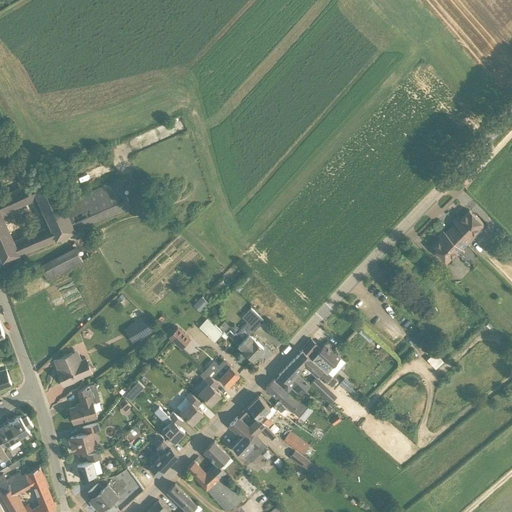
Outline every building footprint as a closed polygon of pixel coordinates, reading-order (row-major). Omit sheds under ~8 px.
[(79,224),(80,227),(131,204),(119,178),(63,202),(50,175),(30,184),(27,178),(18,182),(20,188),(0,196),(0,253),(3,260),(74,227),(73,227),(79,224)] [(450,228),(466,244),(467,244),(465,242),(483,224),(469,210),(460,218),(458,216),(453,221),(455,223),(450,228)] [(457,253),(466,244),(450,228),(445,233),(443,230),(438,235),(440,238),(433,245),(438,250),(437,251),(446,261),(456,251),(457,253)] [(47,280),(82,261),(75,247),(40,266),(47,280)] [(246,276),(238,283),(242,287),(250,279),(246,276)] [(238,292),(242,287),(238,283),(233,287),(238,292)] [(199,308),(204,303),(199,299),(195,304),(199,308)] [(242,317),(247,322),(254,328),(263,319),(251,308),(242,317)] [(163,314),(159,319),(165,323),(168,318),(163,314)] [(147,333),(153,330),(150,323),(144,326),(147,333)] [(215,339),(223,330),(215,323),(207,332),(215,339)] [(182,347),(190,339),(177,326),(173,331),(169,335),(182,347)] [(264,348),(249,334),(243,340),(235,333),(234,334),(229,330),(226,333),(253,359),(264,348)] [(321,347),(312,339),(303,350),(327,371),(336,361),(340,356),(332,350),(325,343),(321,347)] [(312,358),(303,350),(302,349),(292,360),(301,367),(305,364),(317,375),(324,382),(331,374),(327,371),(312,358)] [(79,361),(78,359),(75,351),(57,359),(56,355),(55,356),(59,367),(58,367),(59,370),(57,371),(62,382),(70,379),(71,381),(90,373),(87,366),(88,365),(86,359),(79,361)] [(443,362),(435,352),(427,359),(435,368),(443,362)] [(228,386),(239,374),(226,361),(224,359),(213,370),(218,375),(217,376),(228,386)] [(298,370),(301,367),(292,360),(279,374),(274,380),(288,391),(291,387),(300,395),(310,384),(298,373),(300,372),(298,370)] [(0,387),(12,384),(6,369),(0,371),(0,387)] [(211,404),(221,394),(215,389),(219,385),(204,371),(200,374),(207,383),(198,392),(211,404)] [(329,402),(336,395),(316,376),(310,383),(329,402)] [(339,383),(347,389),(350,386),(352,384),(344,377),(339,383)] [(288,391),(274,380),(273,379),(265,388),(279,399),(273,406),(275,408),(277,409),(295,422),(298,424),(306,415),(304,414),(310,407),(299,399),(297,401),(287,392),(288,391)] [(136,394),(130,388),(125,394),(131,400),(136,394)] [(202,402),(191,392),(185,398),(177,407),(193,422),(203,412),(197,407),(202,402)] [(74,422),(94,416),(98,414),(91,394),(79,398),(81,405),(70,408),(74,422)] [(269,418),(272,415),(277,409),(275,408),(273,406),(271,408),(259,395),(248,406),(255,413),(253,414),(258,419),(259,417),(264,422),(267,425),(272,421),(269,418)] [(126,412),(132,406),(124,397),(118,403),(126,412)] [(169,414),(160,405),(155,411),(167,423),(162,429),(175,441),(185,431),(179,426),(184,421),(173,411),(169,414)] [(342,419),(337,414),(330,420),(334,426),(342,419)] [(9,422),(19,437),(30,431),(29,429),(33,426),(27,415),(22,418),(20,415),(9,422)] [(267,425),(264,422),(259,417),(258,419),(249,427),(237,416),(229,424),(241,436),(243,439),(246,436),(248,438),(251,434),(253,436),(255,434),(254,432),(260,427),(271,440),(276,435),(267,425)] [(0,433),(7,444),(19,437),(9,422),(0,427),(0,433)] [(74,451),(94,445),(90,432),(99,429),(96,422),(82,426),(84,433),(70,437),(72,444),(71,445),(72,449),(73,449),(74,451)] [(303,453),(309,444),(290,430),(283,440),(303,453)] [(243,439),(241,436),(232,445),(242,455),(243,454),(250,460),(266,444),(255,434),(253,436),(251,434),(248,438),(246,436),(243,439)] [(158,475),(178,453),(163,438),(157,445),(163,451),(149,466),(158,475)] [(221,475),(225,472),(222,469),(232,460),(214,440),(204,450),(216,464),(205,473),(193,461),(187,468),(227,510),(241,497),(221,475)] [(0,455),(4,461),(9,458),(0,444),(0,455)] [(308,459),(295,450),(289,457),(302,467),(305,463),(308,459)] [(80,479),(83,478),(83,477),(96,473),(92,460),(101,458),(98,451),(88,454),(87,454),(88,461),(77,464),(79,471),(78,472),(80,479)] [(278,458),(274,462),(279,466),(283,462),(278,458)] [(0,488),(13,511),(48,511),(55,507),(44,479),(39,465),(29,471),(23,475),(20,471),(6,478),(3,473),(0,474),(0,488)] [(317,468),(313,473),(318,477),(322,472),(317,468)] [(103,488),(98,483),(88,492),(93,497),(90,500),(99,510),(117,494),(108,484),(103,488)] [(181,511),(191,511),(196,506),(175,483),(167,491),(185,509),(181,511)] [(384,504),(379,499),(375,504),(380,509),(384,504)] [(169,511),(158,500),(146,511),(169,511)] [(371,504),(365,500),(361,507),(367,511),(371,504)]
